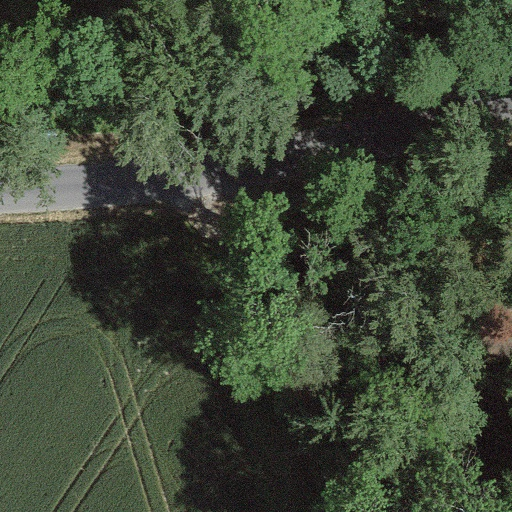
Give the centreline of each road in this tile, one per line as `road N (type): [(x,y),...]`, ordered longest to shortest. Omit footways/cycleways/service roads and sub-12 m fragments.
road 1 (unclassified): [(511,93),(269,160),(140,184),(0,191)]
road 2 (track): [(140,184),(148,237),(254,511)]
